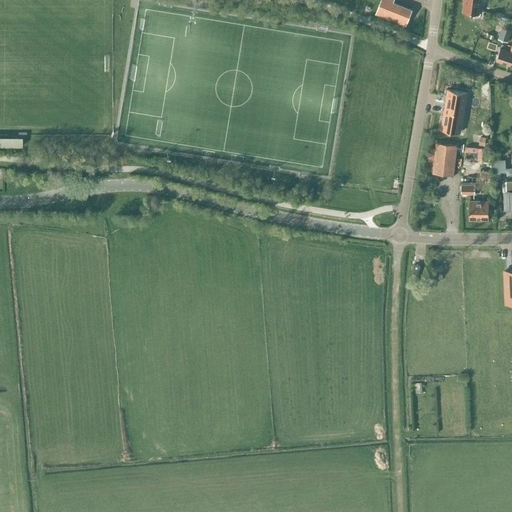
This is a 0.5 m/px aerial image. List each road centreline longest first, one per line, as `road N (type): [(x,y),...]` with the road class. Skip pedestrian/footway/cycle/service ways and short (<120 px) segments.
road 1 (secondary): [(0,202),(121,185),(174,188),(300,222),(399,236)]
road 2 (track): [(401,511),(395,267)]
road 3 (unclassified): [(399,236),(430,48)]
